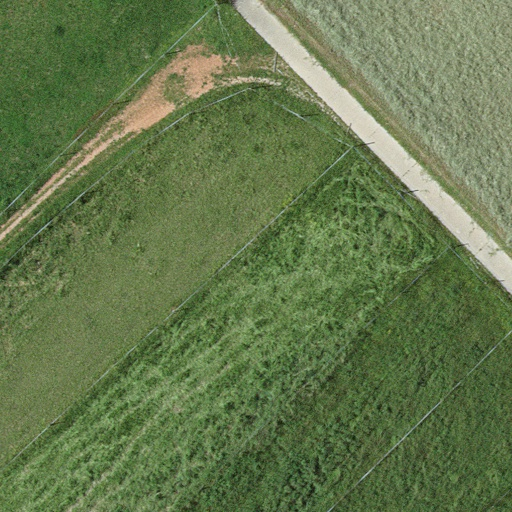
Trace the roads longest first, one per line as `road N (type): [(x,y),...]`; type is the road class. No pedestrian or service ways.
road 1 (track): [(511,276),(243,0)]
road 2 (track): [(271,29),(140,113),(0,245)]
